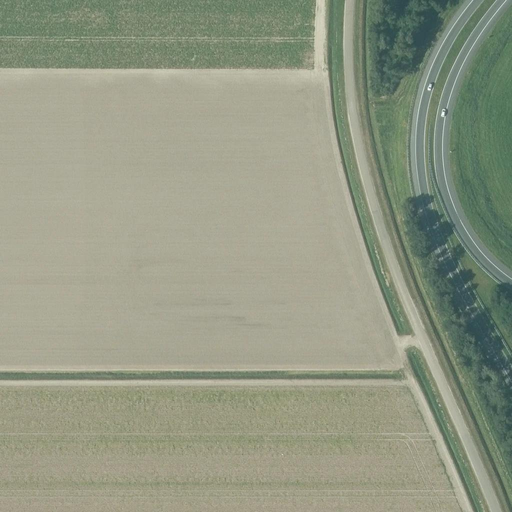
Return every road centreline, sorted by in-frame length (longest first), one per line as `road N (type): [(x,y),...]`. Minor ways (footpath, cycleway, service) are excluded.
road 1 (unclassified): [(495,511),(412,317),(362,166),(349,86),(350,0)]
road 2 (motorway): [(479,0),(424,94),(420,186),(445,259),(511,379)]
road 3 (motorway): [(511,286),(463,239),(446,206),(436,153),(450,79),(502,0)]
